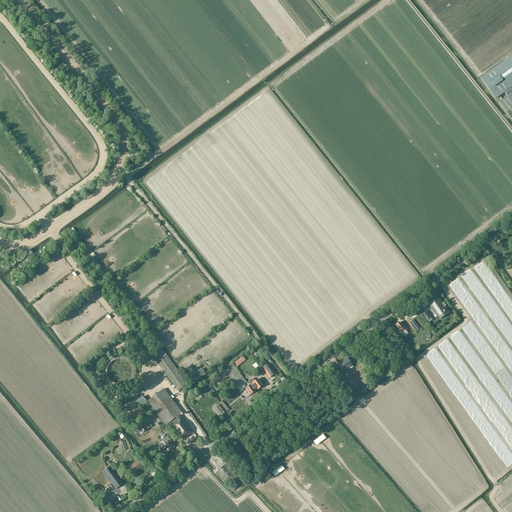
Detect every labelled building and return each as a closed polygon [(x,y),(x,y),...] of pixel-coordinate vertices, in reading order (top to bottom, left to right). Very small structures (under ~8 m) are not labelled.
[(511,56),(482,78),(496,99),(505,93),(507,97),(499,103),(511,120),(511,56)] [(349,297),(356,306),(363,300),(357,291),(349,297)] [(440,296),(430,303),(433,306),(432,307),(434,310),(435,309),(439,315),(449,308),(446,305),(447,304),(445,301),(444,302),(440,296)] [(415,307),(408,311),(411,315),(418,311),(415,307)] [(423,313),(428,319),(432,316),(427,310),(423,313)] [(413,320),(409,322),(416,331),(419,329),(413,320)] [(400,331),(397,333),(400,336),(407,330),(401,322),(400,323),(399,322),(395,325),(400,331)] [(160,368),(177,389),(187,382),(170,361),(170,360),(162,350),(151,358),(160,368)] [(242,357),(235,363),(237,367),(245,360),(242,357)] [(347,358),(338,365),(343,372),(352,365),(347,358)] [(268,364),(262,368),(270,378),(275,374),(268,364)] [(243,384),(246,382),(240,374),(232,380),(241,391),(245,387),(243,384)] [(255,391),(257,389),(257,390),(262,386),(258,379),(255,381),(253,379),(248,382),(250,385),(245,388),(250,395),(255,391)] [(357,390),(361,386),(356,381),(352,385),(357,390)] [(154,396),(147,402),(167,428),(168,427),(170,426),(172,429),(181,441),(193,433),(180,415),(182,413),(164,389),(154,396)] [(142,397),(135,402),(140,408),(147,403),(142,397)] [(219,418),(225,413),(218,405),(217,406),(215,403),(211,406),(213,409),(213,410),(219,418)] [(148,422),(137,429),(141,434),(152,427),(148,422)] [(165,443),(159,448),(163,455),(174,447),(169,441),(170,440),(167,437),(163,440),(165,443)] [(111,450),(106,454),(109,458),(114,455),(111,450)] [(138,460),(128,467),(133,474),(143,467),(138,460)] [(227,463),(224,465),(216,472),(234,491),(241,483),(244,481),(227,463)] [(102,472),(112,485),(111,486),(112,488),(114,487),(115,490),(123,484),(110,466),(102,472)] [(113,489),(112,488),(111,486),(110,486),(104,490),(106,494),(113,489)]
